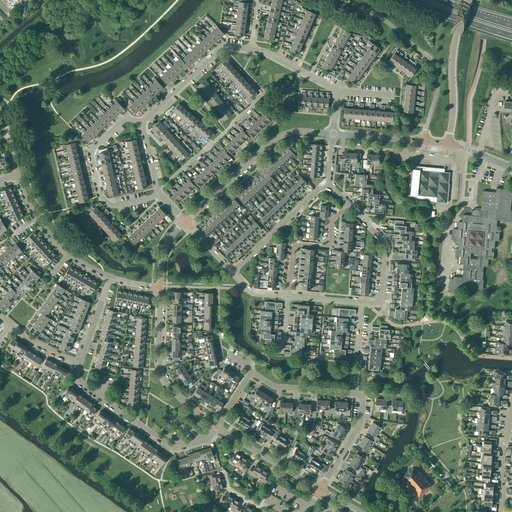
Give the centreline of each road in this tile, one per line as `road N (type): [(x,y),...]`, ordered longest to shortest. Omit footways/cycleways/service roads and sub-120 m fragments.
road 1 (residential): [(319,490),(360,422),(363,394),(278,387),(250,373)]
road 2 (unclassified): [(423,142),(437,87),(430,59),(343,0)]
road 3 (residential): [(216,427),(208,438),(168,445),(79,382),(79,362)]
road 4 (tertiary): [(185,223),(274,140),(297,130),(333,134)]
road 5 (residential): [(159,195),(115,206),(99,195),(92,150),(123,120),(141,123)]
road 6 (tertiary): [(216,427),(164,380),(159,286)]
road 7 (unclassified): [(141,123),(219,48),(251,49)]
road 8 (unclassified): [(288,296),(292,244),(329,247),(332,219),(348,205)]
road 9 (unclassified): [(232,273),(327,182)]
road 10 (unclassified): [(362,303),(380,301),(386,251),(348,205)]
road 11 (tertiary): [(319,490),(216,427)]
